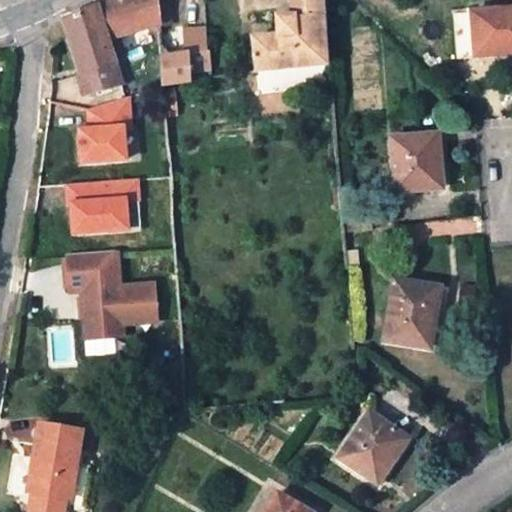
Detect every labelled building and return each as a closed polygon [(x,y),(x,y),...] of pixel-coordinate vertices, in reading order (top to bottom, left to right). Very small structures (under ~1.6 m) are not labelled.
[(123,0),(104,6),(65,21),(81,74),(82,73),(115,63),(108,41),(160,24),(158,0),(123,0)] [(158,0),(160,24),(171,24),(168,0),(158,0)] [(256,72),(326,64),(321,0),(290,0),(292,16),(251,20),(252,32),(246,33),(247,38),(253,37),(256,72)] [(511,9),(456,14),(459,57),(511,52),(511,9)] [(161,59),(163,85),(190,80),(190,73),(210,72),(209,51),(207,51),(207,45),(198,46),(199,53),(161,59)] [(115,63),(82,73),(89,94),(121,84),(115,63)] [(163,90),(165,118),(178,117),(176,89),(163,90)] [(128,98),(89,110),(91,132),(80,133),(83,166),(126,162),(124,131),(130,130),(128,98)] [(439,135),(394,139),(397,191),(440,187),(438,158),(441,157),(439,135)] [(136,179),(66,185),(68,204),(70,203),(70,213),(72,233),(126,229),(123,199),(137,198),(136,179)] [(356,224),(399,221),(398,210),(355,213),(356,224)] [(118,252),(68,257),(72,294),(85,293),(89,342),(126,338),(125,326),(160,323),(156,286),(121,289),(118,252)] [(436,287),(395,280),(385,339),(431,347),(434,325),(430,324),(436,287)] [(405,435),(370,411),(340,458),(378,484),(390,466),(387,463),(405,435)] [(43,429),(36,462),(44,463),(38,496),(73,503),(86,437),(43,429)] [(30,494),(38,496),(44,463),(36,462),(30,494)] [(307,511),(278,494),(266,511),(307,511)]
